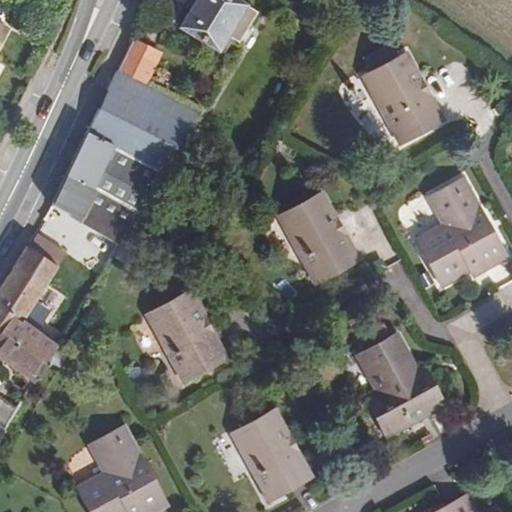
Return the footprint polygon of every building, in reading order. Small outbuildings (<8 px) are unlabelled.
[(246,46),(263,18),(230,0),(208,0),(189,33),(223,53),(232,57),(241,44),(246,46)] [(18,31),(0,20),(0,57),(2,59),(18,31)] [(147,89),(165,57),(138,42),(122,75),(147,89)] [(444,126),(407,59),(364,82),(401,150),(444,126)] [(147,89),(122,75),(92,138),(100,143),(96,151),(89,146),(55,214),(68,221),(90,234),(110,245),(123,253),(152,202),(193,133),(157,112),(165,99),(147,89)] [(202,119),(165,99),(157,112),(193,133),(202,119)] [(96,151),(100,143),(92,138),(89,146),(96,151)] [(283,166),(291,153),(280,146),(272,159),(283,166)] [(506,264),(463,184),(428,203),(443,231),(417,246),(442,292),(469,277),(472,282),(506,264)] [(360,266),(323,198),(280,221),(316,288),(360,266)] [(90,234),(68,221),(61,232),(83,245),(90,234)] [(169,256),(176,244),(162,235),(155,248),(169,256)] [(123,253),(110,245),(96,269),(109,276),(123,253)] [(67,265),(43,249),(39,255),(31,251),(27,257),(60,277),(67,265)] [(37,317),(61,278),(60,277),(27,257),(0,300),(0,312),(12,321),(27,332),(37,317)] [(225,363),(188,294),(146,317),(183,385),(225,363)] [(0,336),(12,321),(0,312),(0,336)] [(42,343),(51,328),(37,317),(27,332),(42,343)] [(62,356),(42,343),(27,332),(12,321),(0,336),(0,357),(43,387),(62,356)] [(442,407),(419,364),(413,367),(396,336),(357,357),(374,388),(361,395),(385,439),(442,407)] [(0,456),(25,414),(0,396),(0,456)] [(310,480),(273,413),(231,435),(268,504),(310,480)] [(157,511),(165,508),(122,428),(83,449),(99,478),(70,493),(80,511),(157,511)] [(470,511),(465,501),(444,511),(470,511)]
